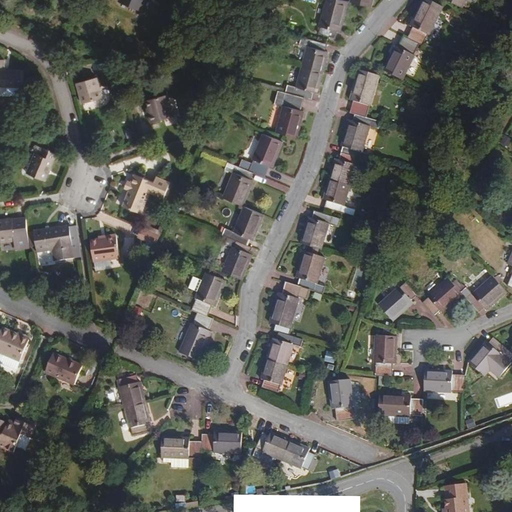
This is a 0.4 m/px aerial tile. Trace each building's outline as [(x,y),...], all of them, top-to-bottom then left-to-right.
[(142,9),(146,0),(124,0),(124,1),(142,9)] [(341,31),(349,1),(346,0),(328,0),(322,25),(324,26),(322,34),(336,38),(338,30),(341,31)] [(433,36),(447,8),(430,0),(426,0),(413,26),(416,28),(411,38),(408,36),(402,48),(399,46),(387,70),(404,79),(416,55),(418,56),(424,44),(426,46),(432,36),(433,36)] [(302,45),(310,47),(313,48),(315,40),(305,36),(302,45)] [(320,93),(330,52),(329,52),(330,44),(315,40),(313,48),(310,47),(300,88),(292,85),(290,91),(316,98),(317,92),(320,93)] [(0,86),(19,87),(19,72),(2,72),(2,61),(0,61),(0,86)] [(347,147),(346,153),(344,152),(342,160),(339,159),(328,199),(330,200),(328,206),(358,215),(359,209),(349,206),(361,165),(359,165),(361,157),(374,161),(375,156),(367,153),(375,128),(383,130),(385,122),(370,117),(374,106),(375,107),(383,77),(362,71),(354,100),(358,101),(354,112),(360,114),(357,122),(353,121),(346,147),(347,147)] [(99,95),(93,75),(74,80),(80,101),(99,95)] [(172,116),(166,96),(145,102),(149,115),(147,115),(150,123),(172,116)] [(301,137),(307,112),(304,111),(306,103),(280,97),(278,104),(286,106),(280,131),(301,137)] [(246,159),(243,167),(233,162),(230,169),(239,173),(228,198),(247,206),(257,181),(255,180),(257,173),(268,177),(273,166),(275,167),(286,141),(267,133),(256,159),(258,159),(256,163),(246,159)] [(42,190),(53,164),(40,158),(37,165),(31,163),(23,182),(42,190)] [(485,172),(493,177),(496,172),(488,167),(485,172)] [(163,197),(170,181),(157,175),(154,180),(134,171),(131,179),(128,187),(122,203),(142,211),(150,192),(163,197)] [(469,189),(467,193),(472,199),(476,195),(469,189)] [(165,201),(153,196),(149,205),(162,210),(165,201)] [(257,239),(268,215),(248,206),(237,231),(230,228),(228,235),(241,241),(238,248),(237,247),(227,272),(246,281),(257,255),(254,254),(257,248),(253,246),(255,239),(257,239)] [(325,249),(333,223),(342,226),(344,219),(318,211),(316,218),(313,217),(305,242),(325,249)] [(30,250),(26,224),(25,220),(11,222),(14,242),(15,252),(30,250)] [(14,242),(11,222),(11,221),(0,222),(0,244),(14,242)] [(148,226),(146,231),(159,237),(164,225),(161,224),(158,230),(148,226)] [(74,260),(68,227),(33,232),(37,253),(52,251),(55,262),(74,260)] [(126,256),(123,233),(111,235),(112,237),(105,239),(89,241),(93,261),(126,256)] [(323,283),(330,258),(310,252),(302,276),(304,278),(303,284),(291,280),(287,293),(284,292),(275,321),(296,328),(305,298),(303,298),(307,286),(329,292),(330,285),(323,283)] [(198,309),(203,312),(198,323),(197,322),(185,351),(204,359),(217,330),(213,329),(218,318),(213,316),(218,304),(221,305),(231,281),(212,273),(202,297),(203,298),(198,309)] [(490,309),(511,291),(503,283),(499,278),(496,274),(476,292),(470,286),(464,291),(452,277),(433,294),(434,295),(428,300),(439,313),(444,308),(446,310),(465,293),(482,312),(488,306),(490,309)] [(398,320),(419,302),(416,299),(422,293),(411,281),(405,287),(405,286),(385,304),(398,320)] [(24,351),(29,340),(2,329),(0,333),(0,350),(20,360),(21,358),(24,351)] [(279,338),(267,378),(269,379),(268,386),(282,391),(284,385),(286,385),(299,344),(298,344),(300,336),(285,331),(282,339),(279,338)] [(400,363),(401,336),(379,335),(377,363),(379,363),(379,375),(396,376),(397,363),(400,363)] [(493,369),(506,355),(505,353),(510,347),(498,337),(493,342),(491,340),(473,360),(488,375),(493,369)] [(506,355),(493,369),(503,377),(511,365),(511,348),(510,347),(505,353),(506,355)] [(0,361),(16,368),(20,360),(0,350),(0,361)] [(81,366),(54,354),(47,369),(75,381),(81,366)] [(468,391),(468,376),(458,375),(458,372),(431,370),(430,390),(457,392),(457,391),(468,391)] [(149,424),(140,383),(137,384),(135,376),(119,380),(121,388),(120,388),(129,428),(130,428),(132,435),(148,431),(146,424),(149,424)] [(357,406),(355,379),(336,380),(338,407),(340,408),(342,419),(357,419),(356,406),(357,406)] [(417,395),(386,393),(385,414),(392,415),(391,422),(413,424),(414,417),(428,417),(429,398),(417,397),(417,395)] [(29,437),(35,423),(18,415),(15,422),(8,419),(6,422),(0,419),(0,446),(13,452),(16,445),(21,434),(29,437)] [(437,430),(429,429),(428,438),(436,439),(437,430)] [(202,433),(202,441),(191,441),(191,437),(164,437),(163,456),(165,456),(165,461),(172,462),(172,466),(188,467),(191,465),(200,466),(201,449),(214,450),(214,452),(241,453),(242,432),(215,431),(215,434),(202,433)] [(308,449),(269,431),(268,434),(262,432),(252,454),(258,457),(261,450),(272,456),(300,468),(301,465),(307,468),(314,453),(308,450),(308,449)] [(24,449),(29,437),(21,434),(16,445),(24,449)] [(269,462),(272,456),(261,450),(258,457),(269,462)] [(337,470),(328,473),(330,479),(340,477),(337,470)] [(472,499),(470,484),(448,486),(451,498),(449,498),(450,508),(446,509),(446,511),(470,511),(469,499),(472,499)]
